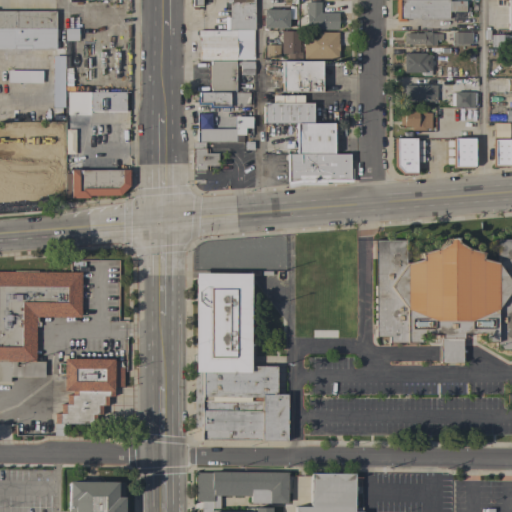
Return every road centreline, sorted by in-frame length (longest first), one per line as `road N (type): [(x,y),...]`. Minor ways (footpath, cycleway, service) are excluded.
road 1 (secondary): [(0,236),(511,197)]
road 2 (residential): [(0,455),(511,461)]
road 3 (residential): [(373,207),(372,0)]
